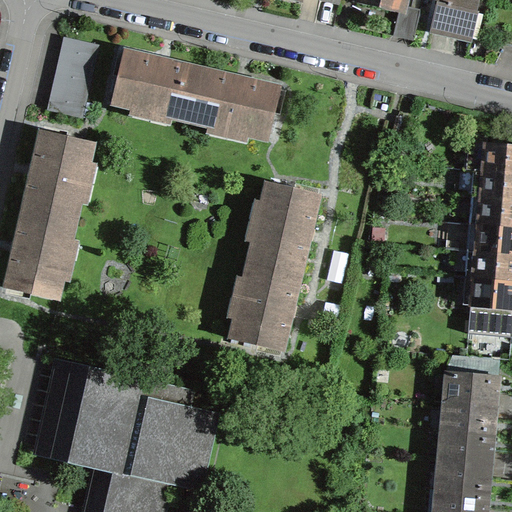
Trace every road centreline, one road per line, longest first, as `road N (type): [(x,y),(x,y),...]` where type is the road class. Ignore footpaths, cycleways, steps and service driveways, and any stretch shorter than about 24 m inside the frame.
road 1 (residential): [(102,0),(511,96)]
road 2 (residential): [(0,132),(29,0)]
